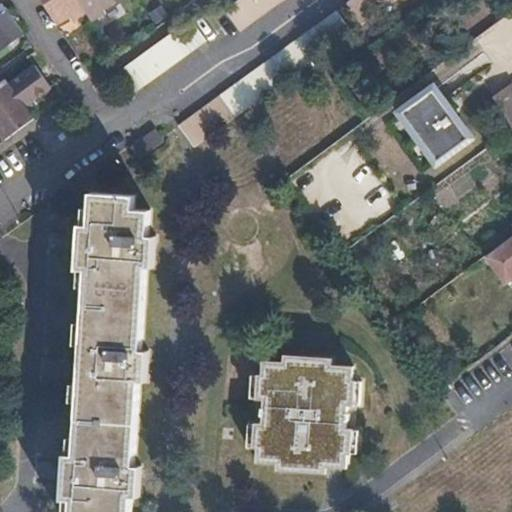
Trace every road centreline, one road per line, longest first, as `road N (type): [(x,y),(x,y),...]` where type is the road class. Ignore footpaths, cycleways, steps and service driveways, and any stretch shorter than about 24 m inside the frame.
road 1 (residential): [(24,192),(36,224),(14,511)]
road 2 (residential): [(318,0),(245,57),(106,134)]
road 3 (residential): [(347,511),(511,388)]
road 4 (residential): [(106,134),(17,0)]
